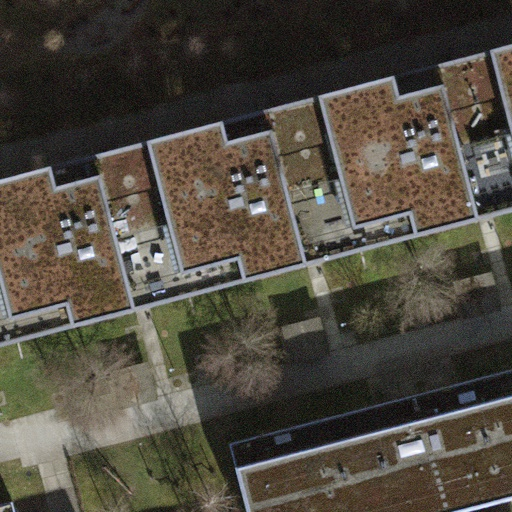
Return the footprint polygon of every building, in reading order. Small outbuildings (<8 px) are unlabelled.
[(511,47),(454,63),(495,218),(511,213),(511,47)] [(495,218),(454,63),(283,108),(323,262),(488,220),(495,218)] [(323,262),(283,108),(113,151),(153,306),(316,263),(323,262)] [(153,306),(113,151),(0,181),(0,346),(147,308),(153,306)] [(463,511),(511,499),(511,369),(230,444),(248,511),(463,511)] [(0,511),(15,511),(12,502),(0,504),(0,511)]
